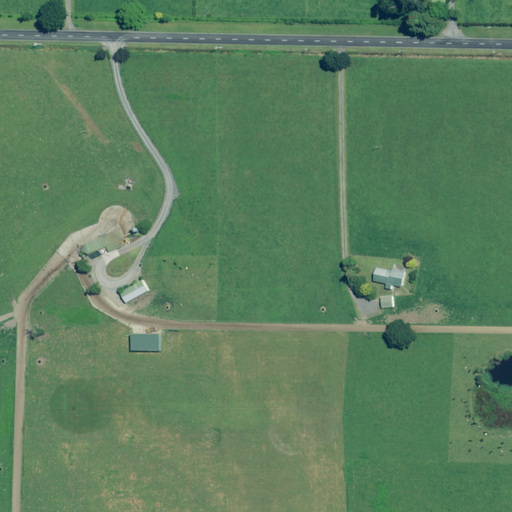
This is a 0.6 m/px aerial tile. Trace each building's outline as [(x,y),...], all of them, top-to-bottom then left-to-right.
[(128,245),(121,230),(83,246),(87,255),(90,254),(93,259),(108,253),(106,248),(108,247),(111,253),(128,245)] [(393,270),(378,268),(375,282),(388,284),(387,289),(393,290),(393,286),(404,287),(407,271),(393,269),(393,270)] [(150,291),(144,281),(122,293),(128,304),(150,291)] [(395,308),(394,297),(384,298),(385,309),(395,308)] [(161,352),(161,337),(133,337),(133,351),(161,352)]
